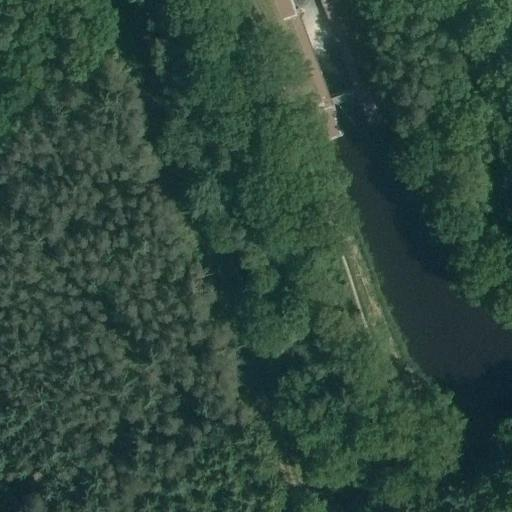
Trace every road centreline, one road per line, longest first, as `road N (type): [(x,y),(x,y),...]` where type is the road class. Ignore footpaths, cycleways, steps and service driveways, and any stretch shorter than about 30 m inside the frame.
road 1 (track): [(108,0),(308,511)]
road 2 (track): [(511,426),(444,413),(404,380),(261,0)]
